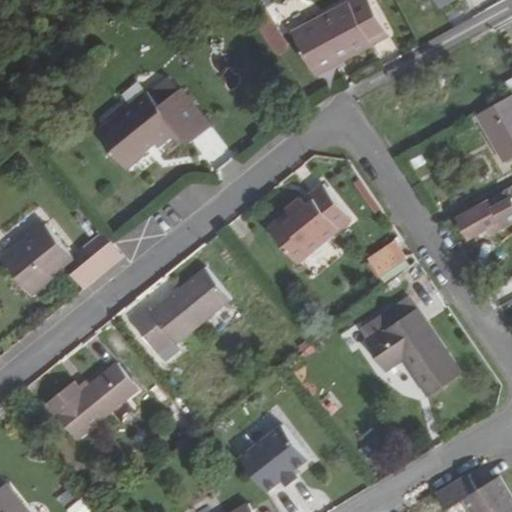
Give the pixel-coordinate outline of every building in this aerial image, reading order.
[(354,0),(294,33),(314,69),(343,53),(345,57),(389,34),(370,0),(354,0)] [(316,74),(345,57),(343,53),(314,69),(316,74)] [(150,91),(100,132),(129,167),(149,152),(148,150),(160,140),(163,144),(174,135),(180,142),(187,137),(191,142),(213,125),(183,88),(161,105),(150,91)] [(511,95),(496,104),(478,114),(485,126),(490,136),(499,132),(511,154),(511,95)] [(490,136),(504,161),(511,156),(511,154),(499,132),(490,136)] [(325,183),(312,193),(315,199),(308,205),(305,200),(302,197),(289,207),(292,211),(271,228),(299,261),(329,236),(352,217),(325,183)] [(312,193),(305,200),(308,205),(315,199),(312,193)] [(491,201),(459,217),(469,236),(501,220),(504,226),(511,222),(511,199),(495,208),(491,201)] [(76,259),(47,222),(5,256),(35,292),(76,259)] [(74,272),(86,287),(126,255),(114,240),(74,272)] [(398,241),(371,259),(382,274),(409,257),(398,241)] [(231,297),(207,268),(154,310),(152,307),(136,320),(167,357),(181,345),(179,341),(231,297)] [(463,374),(410,295),(386,312),(394,324),(371,341),(390,370),(407,359),(431,395),(463,374)] [(231,303),(211,322),(220,332),(241,314),(231,303)] [(363,329),(371,341),(394,324),(386,312),(363,329)] [(51,402),(80,437),(140,388),(120,364),(86,391),(77,380),(51,402)] [(292,425),(249,460),(271,487),(314,452),(292,425)] [(511,511),(511,489),(502,473),(481,487),(472,472),(440,492),(441,494),(449,507),(449,508),(468,496),(478,511),(511,511)] [(5,487),(0,490),(0,511),(31,511),(9,483),(5,487)] [(439,511),(449,507),(441,494),(416,509),(417,511),(439,511)] [(73,511),(91,511),(94,510),(86,497),(70,506),(73,511)]
